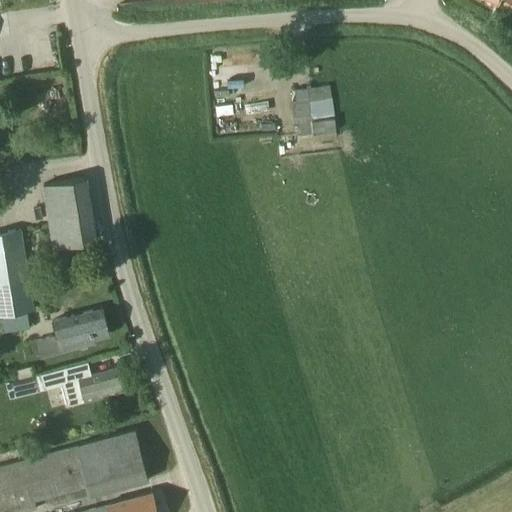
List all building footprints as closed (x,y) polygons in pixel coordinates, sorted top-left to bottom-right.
[(511,0),(504,0),(499,8),(511,16),(511,15),(511,0)] [(268,72),(267,59),(229,60),(230,73),(268,72)] [(336,130),(330,85),(294,90),(295,100),(291,101),(295,128),(299,127),(301,134),(336,130)] [(98,240),(87,177),(43,185),(53,248),(98,240)] [(35,310),(22,227),(0,230),(0,315),(1,315),(4,332),(29,328),(27,311),(35,310)] [(102,309),(55,321),(58,334),(35,340),(39,359),(63,352),(95,344),(93,339),(109,335),(102,309)] [(118,368),(91,375),(88,361),(40,373),(44,388),(61,384),(67,405),(124,390),(118,368)] [(10,398),(37,391),(33,372),(17,376),(18,379),(5,382),(10,398)] [(135,429),(77,444),(0,465),(0,510),(3,510),(3,511),(27,511),(37,509),(35,501),(73,491),(76,500),(149,479),(135,429)] [(157,511),(152,493),(108,505),(108,504),(76,511),(157,511)]
